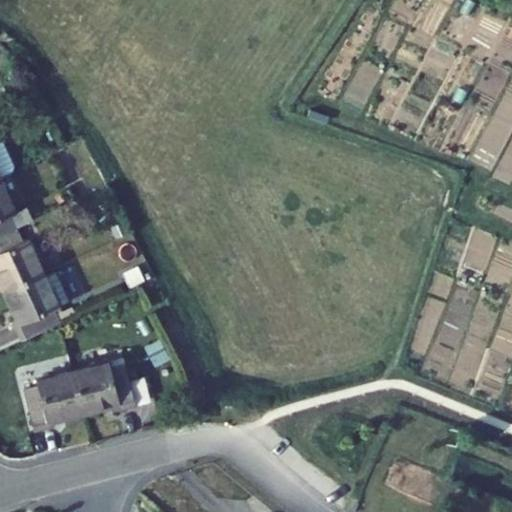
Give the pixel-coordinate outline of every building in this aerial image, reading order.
[(0,179),(2,178),(12,174),(0,147),(0,179)] [(17,212),(2,178),(0,179),(0,236),(20,227),(14,214),(17,212)] [(25,239),(20,227),(0,236),(0,280),(5,291),(45,273),(29,237),(25,239)] [(47,276),(45,273),(5,291),(18,320),(13,322),(21,341),(63,322),(57,308),(71,302),(57,272),(47,276)] [(136,406),(125,362),(111,366),(109,359),(73,369),(84,413),(114,405),(116,411),(136,406)] [(53,421),(84,413),(73,369),(36,378),(38,385),(23,389),(35,432),(55,426),(53,421)] [(135,396),(148,394),(145,374),(132,375),(135,396)]
